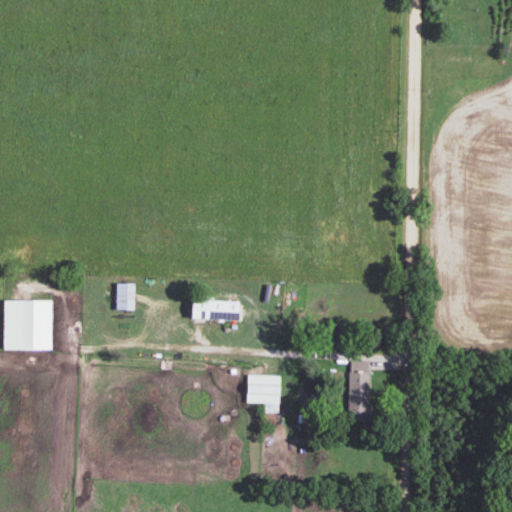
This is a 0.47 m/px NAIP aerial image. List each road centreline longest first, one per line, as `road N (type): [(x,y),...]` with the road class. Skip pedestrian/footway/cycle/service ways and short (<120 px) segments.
road 1 (residential): [(403,511),(414,0)]
road 2 (residential): [(405,367),(163,354),(125,344),(94,315),(90,279)]
